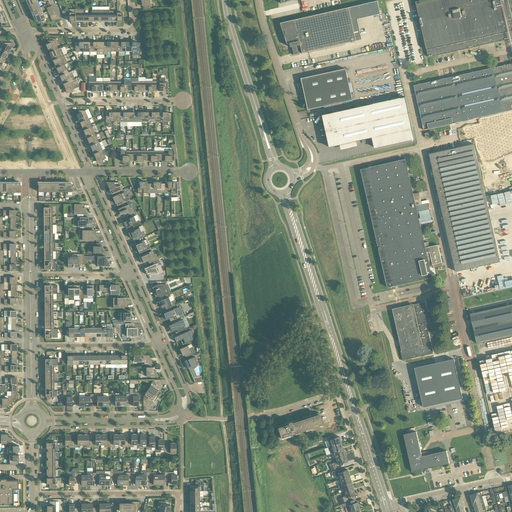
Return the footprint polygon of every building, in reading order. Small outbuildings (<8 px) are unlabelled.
[(141,1),(141,4),(142,7),(144,6),(144,10),(151,9),(150,0),(141,1)] [(511,0),(424,0),(416,2),(424,40),(428,57),(511,38),(511,0)] [(29,6),(32,12),(41,8),(38,2),(29,6)] [(32,12),(34,17),(43,13),(41,8),(32,12)] [(348,8),(279,24),(286,44),(289,44),(290,47),(289,47),(289,48),(292,47),(293,55),(299,54),(300,55),(299,52),(301,52),(301,53),(355,41),(348,8)] [(75,22),(80,22),(80,19),(83,19),(83,22),(83,13),(83,9),(75,9),(75,13),(75,22)] [(92,13),(92,22),(100,22),(100,10),(92,10),(92,13)] [(100,22),(106,22),(106,19),(108,19),(108,22),(109,22),(109,11),(109,10),(100,10),(100,22)] [(117,22),(117,13),(117,11),(109,11),(109,22),(117,22)] [(43,13),(34,17),(37,23),(40,21),(41,22),(40,22),(45,23),(45,22),(44,19),(45,19),(43,13)] [(83,13),(83,22),(92,22),(92,13),(83,13)] [(46,45),(48,50),(49,53),(58,49),(54,41),(47,41),(48,44),(46,45)] [(0,43),(0,51),(8,56),(12,48),(10,47),(12,43),(4,43),(1,42),(0,43)] [(132,42),(132,52),(132,56),(141,55),(141,51),(141,43),(135,43),(135,42),(132,42)] [(61,48),(58,49),(49,53),(53,61),(64,56),(61,48)] [(56,69),(65,65),(64,62),(67,61),(64,56),(53,61),(56,69)] [(444,126),(478,118),(511,110),(511,108),(511,105),(511,63),(492,68),(483,70),(482,70),(482,71),(473,73),(473,72),(472,73),(463,75),(454,77),(452,77),(443,79),(434,81),(433,81),(433,82),(424,84),(424,83),(423,84),(419,85),(414,86),(416,93),(416,94),(418,105),(418,106),(421,117),(421,118),(423,125),(424,130),(429,129),(433,128),(434,128),(443,126),(444,126)] [(60,77),(68,73),(65,65),(56,69),(60,77)] [(301,83),(297,84),(300,93),(303,92),(307,110),(352,100),(345,69),(300,79),(301,83)] [(72,71),(68,73),(60,77),(63,84),(72,81),(75,79),(72,71)] [(160,78),(159,82),(159,91),(162,91),(168,91),(168,83),(165,83),(165,78),(160,78)] [(76,79),(75,79),(72,81),(63,84),(67,93),(72,93),(72,92),(71,91),(74,89),(80,87),(76,79)] [(373,137),(375,148),(414,139),(405,97),(322,115),(329,147),(373,137)] [(80,123),(89,119),(85,111),(77,111),(79,114),(76,115),(80,123)] [(113,127),(113,122),(113,111),(111,111),(111,113),(102,113),(102,116),(104,119),(106,119),(106,122),(108,127),(113,127)] [(163,113),(163,122),(163,125),(168,126),(168,121),(171,121),(171,113),(168,113),(163,113)] [(92,127),(89,119),(80,123),(83,131),(92,127)] [(96,135),(92,127),(83,131),(87,139),(96,135)] [(99,143),(96,135),(87,139),(90,146),(99,143)] [(476,298),(503,292),(507,291),(500,262),(511,259),(511,135),(503,138),(503,139),(498,140),(499,145),(504,144),(511,178),(511,187),(511,188),(511,186),(511,188),(509,188),(511,197),(511,217),(491,223),(474,145),(429,154),(456,271),(455,272),(456,273),(458,274),(459,274),(461,274),(462,274),(464,274),(463,270),(485,265),(489,275),(498,272),(499,274),(477,280),(475,281),(475,280),(472,281),(476,298)] [(102,151),(99,143),(90,146),(94,154),(102,151)] [(173,151),(167,151),(167,162),(172,162),(172,161),(174,161),(174,160),(177,160),(176,149),(175,144),(171,145),(173,151)] [(122,162),(127,162),(127,151),(121,151),(121,149),(117,149),(117,156),(120,156),(120,161),(122,161),(122,162)] [(106,159),(102,151),(94,154),(97,162),(103,162),(102,162),(102,160),(106,159)] [(387,288),(432,278),(426,253),(425,248),(419,222),(416,207),(405,160),(369,168),(361,170),(388,287),(387,288)] [(140,182),(140,183),(140,184),(138,184),(138,189),(133,189),(136,196),(138,196),(138,194),(144,194),(144,182),(140,182)] [(170,182),(170,194),(177,194),(177,195),(181,195),(180,189),(177,189),(177,184),(175,184),(175,182),(170,182)] [(76,188),(73,188),(71,183),(69,183),(65,183),(65,192),(65,198),(77,198),(80,197),(79,196),(76,188)] [(122,190),(119,183),(106,183),(111,195),(122,190)] [(129,196),(127,197),(125,192),(113,198),(116,204),(117,206),(130,201),(129,196)] [(135,213),(133,208),(134,208),(131,202),(126,205),(126,206),(118,209),(118,210),(117,210),(119,213),(121,215),(125,214),(126,217),(135,213)] [(431,219),(428,204),(422,205),(416,207),(419,222),(431,219)] [(82,208),(82,205),(74,205),(74,215),(87,215),(84,209),(84,208),(82,208)] [(44,208),(44,217),(53,217),(52,208),(50,208),(50,206),(45,206),(45,208),(44,208)] [(10,224),(16,224),(16,210),(3,211),(3,216),(9,216),(9,217),(10,217),(10,224)] [(53,225),(53,217),(44,217),(44,225),(53,225)] [(136,222),(134,217),(129,219),(130,220),(124,223),(126,228),(132,226),(133,228),(127,230),(141,225),(139,221),(136,222)] [(88,218),(77,218),(78,218),(78,227),(84,227),(84,228),(87,228),(87,227),(93,227),(91,223),(90,223),(89,221),(88,221),(88,218)] [(3,233),(3,238),(16,238),(16,224),(10,224),(10,231),(9,231),(9,232),(3,233)] [(53,234),(53,225),(44,225),(44,234),(53,234)] [(136,241),(146,236),(144,232),(141,233),(139,228),(128,233),(131,239),(133,238),(133,239),(135,238),(136,241)] [(83,241),(99,241),(97,237),(94,237),(94,231),(95,231),(94,231),(79,231),(81,231),(81,237),(84,237),(84,240),(83,240),(83,241)] [(44,243),(53,243),(53,234),(44,234),(44,243)] [(139,254),(150,249),(146,240),(134,245),(136,252),(138,251),(139,254)] [(44,251),(53,251),(53,243),(44,243),(44,251)] [(16,244),(3,244),(4,249),(9,249),(9,251),(11,251),(11,258),(16,258),(16,244)] [(104,251),(102,248),(102,247),(100,244),(88,244),(88,251),(93,251),(93,254),(102,254),(102,252),(104,251)] [(442,263),(439,248),(438,245),(425,248),(426,253),(430,252),(433,269),(443,266),(442,263)] [(44,260),(53,260),(53,251),(44,251),(44,260)] [(154,255),(152,255),(151,252),(139,257),(142,263),(149,260),(151,263),(158,259),(157,256),(156,256),(156,255),(155,255),(154,255)] [(68,267),(74,267),(74,257),(71,257),(71,254),(64,254),(64,262),(68,262),(68,267)] [(74,257),(74,267),(79,267),(79,264),(87,264),(86,261),(84,257),(83,254),(79,254),(79,257),(74,257)] [(106,257),(98,257),(98,267),(110,267),(107,260),(106,260),(106,257)] [(4,266),(4,271),(16,271),(16,258),(11,258),(11,265),(10,265),(10,266),(4,266)] [(53,260),(44,260),(44,269),(45,269),(45,270),(51,270),(60,270),(60,266),(55,266),(55,260),(53,260)] [(146,274),(147,275),(148,275),(147,274),(150,273),(150,275),(159,274),(156,268),(157,268),(156,264),(145,269),(145,268),(144,268),(145,270),(145,271),(146,271),(147,272),(146,272),(146,274)] [(11,291),(16,291),(16,277),(4,278),(4,283),(10,283),(10,284),(11,284),(11,291)] [(44,286),(45,294),(53,294),(53,285),(51,285),(51,284),(45,284),(46,286),(44,286)] [(100,292),(105,292),(105,290),(111,290),(111,295),(120,295),(120,290),(121,290),(118,285),(116,285),(110,285),(99,286),(100,292)] [(165,285),(168,291),(166,292),(164,287),(164,286),(162,287),(161,285),(158,285),(152,287),(155,293),(156,293),(158,298),(157,299),(169,294),(171,293),(168,285),(165,285)] [(74,296),(74,286),(68,286),(68,292),(64,292),(65,299),(68,299),(68,300),(74,300),(74,296)] [(74,286),(74,296),(79,296),(79,299),(83,299),(83,292),(80,292),(80,286),(74,286)] [(83,292),(83,299),(93,299),(93,293),(94,293),(95,293),(95,292),(95,291),(94,290),(93,290),(93,286),(87,286),(87,292),(83,292)] [(16,291),(11,291),(11,298),(10,298),(10,299),(4,300),(4,305),(17,305),(17,298),(16,298),(16,291)] [(45,294),(45,303),(53,303),(53,294),(45,294)] [(162,308),(164,311),(176,305),(174,300),(171,302),(169,297),(159,302),(161,308),(162,308)] [(123,298),(110,298),(110,299),(110,303),(113,303),(113,308),(123,308),(128,308),(125,300),(123,298)] [(452,308),(450,298),(444,299),(442,299),(444,310),(447,309),(452,308)] [(429,320),(426,305),(425,302),(391,310),(393,310),(396,325),(397,327),(402,351),(400,351),(403,361),(433,354),(429,333),(432,332),(430,326),(427,326),(426,321),(429,320)] [(45,312),(53,312),(53,303),(45,303),(45,312)] [(511,304),(510,305),(470,314),(477,344),(511,336),(511,335),(511,304)] [(164,314),(166,318),(166,320),(169,319),(171,322),(182,317),(178,308),(164,314)] [(17,311),(4,311),(4,316),(10,316),(10,318),(11,318),(11,325),(17,325),(17,311)] [(45,321),(54,320),(53,312),(45,312),(45,321)] [(45,329),(54,329),(54,320),(45,321),(45,329)] [(187,329),(183,320),(169,326),(172,332),(174,331),(176,334),(187,329)] [(74,337),(74,329),(70,329),(70,322),(66,322),(66,330),(69,330),(69,337),(74,337)] [(125,324),(125,333),(126,333),(127,333),(127,337),(130,337),(131,338),(133,338),(135,337),(137,337),(137,336),(141,336),(138,330),(137,330),(137,328),(133,329),(132,328),(132,324),(125,324)] [(4,333),(4,338),(10,338),(17,338),(17,325),(11,325),(11,332),(10,332),(10,333),(4,333)] [(112,328),(107,328),(107,337),(112,337),(112,334),(118,334),(115,328),(112,328)] [(54,329),(45,329),(45,338),(46,338),(46,339),(52,339),(52,338),(54,338),(54,329)] [(181,340),(183,345),(195,339),(191,330),(174,338),(176,342),(181,340)] [(10,345),(4,345),(4,350),(10,350),(10,351),(12,351),(12,358),(17,358),(17,344),(10,344),(10,345)] [(180,350),(182,356),(183,355),(183,356),(185,355),(187,357),(195,353),(193,347),(189,349),(188,346),(180,349),(180,350)] [(150,358),(149,355),(134,355),(134,358),(133,358),(133,359),(134,359),(134,361),(142,361),(142,364),(153,364),(151,364),(151,362),(152,362),(152,361),(150,361),(150,358)] [(195,357),(189,359),(185,361),(186,366),(187,365),(195,383),(202,382),(201,376),(197,376),(192,367),(198,364),(195,357)] [(5,367),(5,372),(17,372),(17,358),(12,358),(12,365),(11,365),(11,366),(5,367)] [(45,359),(45,365),(45,367),(54,367),(54,359),(52,359),(52,358),(46,358),(46,359),(45,359)] [(454,359),(415,368),(424,407),(463,398),(454,359)] [(146,377),(159,377),(156,371),(149,371),(149,368),(153,368),(153,367),(141,367),(141,374),(146,374),(146,377)] [(54,382),(54,374),(45,374),(45,382),(48,382),(54,382)] [(17,378),(5,378),(5,383),(11,383),(11,385),(12,385),(12,392),(11,392),(17,392),(17,385),(17,378)] [(147,390),(157,397),(159,395),(161,392),(160,391),(163,386),(160,380),(153,380),(156,385),(154,388),(151,385),(147,390)] [(48,382),(45,382),(45,391),(48,391),(48,389),(54,389),(54,382),(48,382)] [(45,391),(46,397),(47,397),(47,398),(52,398),(52,397),(54,397),(54,389),(48,389),(48,391),(45,391)] [(130,389),(130,394),(130,401),(133,401),(133,406),(139,406),(139,393),(133,393),(133,389),(130,389)] [(156,399),(157,397),(147,390),(144,396),(147,398),(146,400),(143,400),(143,406),(150,406),(153,401),(154,402),(156,399)] [(17,392),(11,392),(11,396),(8,396),(8,399),(2,399),(2,400),(0,400),(0,407),(6,408),(6,405),(9,405),(10,405),(14,401),(14,399),(16,399),(16,396),(17,396),(17,392)] [(115,394),(112,394),(112,401),(115,401),(115,406),(121,406),(121,396),(121,393),(115,393),(115,394)] [(103,407),(109,407),(109,405),(109,401),(112,401),(112,394),(108,394),(108,397),(103,397),(103,407)] [(121,406),(127,406),(127,404),(127,401),(130,401),(130,394),(126,394),(126,396),(121,396),(121,406)] [(73,401),(76,401),(76,395),(72,395),(72,397),(66,397),(66,398),(67,407),(73,407),(73,401)] [(79,395),(76,395),(76,401),(79,401),(79,407),(85,407),(85,397),(79,397),(79,395)] [(91,401),(94,401),(94,395),(90,395),(90,397),(85,397),(85,407),(91,407),(91,401)] [(97,395),(94,395),(94,401),(97,401),(97,407),(103,407),(103,397),(97,397),(97,395)] [(323,425),(319,413),(277,427),(281,439),(323,425)] [(404,435),(412,472),(449,464),(447,451),(429,455),(428,452),(421,453),(416,432),(404,435)] [(0,444),(7,444),(8,445),(12,442),(7,437),(7,434),(1,435),(1,436),(0,435),(0,444)] [(116,445),(119,445),(119,435),(118,435),(118,434),(115,434),(115,435),(113,435),(113,441),(110,441),(110,448),(116,447),(116,445)] [(122,447),(128,447),(128,441),(125,441),(125,435),(123,435),(123,434),(120,434),(120,435),(119,435),(119,445),(122,445),(122,447)] [(131,441),(128,441),(128,447),(134,447),(134,445),(137,445),(137,441),(137,435),(136,435),(136,434),(132,434),(132,435),(131,435),(131,441)] [(140,441),(137,441),(137,445),(137,447),(143,447),(143,445),(146,445),(146,443),(146,435),(145,435),(145,434),(141,434),(141,435),(140,435),(140,441)] [(65,436),(65,446),(68,446),(68,448),(74,448),(74,441),(71,442),(71,435),(69,436),(69,435),(66,435),(66,436),(65,436)] [(77,435),(77,441),(74,441),(74,448),(80,448),(80,446),(83,445),(83,435),(82,435),(79,435),(77,435)] [(86,448),(92,448),(92,441),(89,441),(89,435),(87,435),(84,435),(83,435),(83,445),(86,445),(86,448)] [(98,445),(101,445),(101,435),(100,435),(97,435),(95,435),(95,441),(92,441),(92,448),(98,448),(98,445)] [(101,435),(101,445),(104,445),(104,448),(110,448),(110,441),(107,441),(107,435),(105,435),(102,435),(101,435)] [(149,443),(146,443),(146,445),(146,450),(152,450),(152,448),(155,448),(155,446),(155,437),(154,437),(150,437),(149,437),(149,443)] [(328,441),(329,444),(330,447),(342,444),(340,437),(331,440),(329,437),(323,439),(324,442),(328,441)] [(158,446),(155,446),(155,448),(155,452),(161,452),(161,450),(164,450),(164,446),(164,440),(163,440),(163,439),(159,439),(159,440),(158,440),(158,446)] [(9,446),(9,455),(18,455),(18,452),(19,452),(19,446),(16,446),(12,442),(8,445),(9,446)] [(46,449),(48,449),(48,452),(49,452),(49,450),(55,451),(55,442),(49,442),(49,443),(46,443),(46,449)] [(164,450),(164,452),(170,452),(170,454),(176,454),(176,450),(177,450),(177,447),(176,447),(176,444),(175,444),(175,443),(172,443),(172,444),(170,444),(170,447),(168,447),(168,445),(167,445),(167,446),(164,446),(164,450)] [(342,444),(330,447),(328,448),(329,451),(330,451),(331,454),(335,453),(344,450),(342,444)] [(49,459),(55,459),(55,451),(49,450),(49,452),(48,452),(46,452),(47,452),(47,458),(48,458),(48,461),(49,461),(49,459)] [(346,456),(344,450),(335,453),(337,459),(346,456)] [(18,455),(9,455),(10,465),(18,464),(18,461),(19,461),(19,455),(18,455)] [(330,467),(331,471),(337,469),(336,466),(348,462),(346,456),(337,459),(337,462),(333,463),(333,466),(330,467)] [(49,468),(55,468),(55,459),(49,459),(49,461),(48,461),(46,461),(47,461),(47,467),(48,467),(48,470),(49,470),(49,468)] [(49,477),(56,477),(55,468),(49,468),(49,470),(48,470),(46,470),(47,470),(47,475),(48,475),(48,478),(49,478),(49,477)] [(150,481),(150,472),(150,468),(146,468),(146,471),(141,471),(141,475),(141,485),(147,485),(147,479),(150,479),(150,481)] [(67,476),(69,476),(69,485),(69,486),(75,486),(75,485),(75,480),(78,480),(78,482),(78,473),(78,469),(74,469),(72,471),(72,472),(67,472),(67,476)] [(114,469),(114,473),(114,481),(114,480),(117,480),(117,485),(123,485),(123,475),(123,471),(117,471),(117,469),(114,469)] [(348,470),(336,474),(337,477),(340,476),(341,480),(350,477),(348,470)] [(135,472),(132,473),(132,481),(132,479),(135,479),(135,485),(141,485),(141,475),(135,475),(135,472)] [(159,485),(159,475),(156,475),(156,472),(150,472),(150,481),(150,479),(153,479),(153,485),(159,485)] [(164,475),(159,475),(159,485),(165,485),(165,479),(168,479),(168,481),(168,472),(164,472),(164,475)] [(174,472),(168,472),(168,481),(168,479),(171,479),(171,485),(177,485),(177,484),(177,480),(178,480),(178,476),(177,476),(177,475),(174,475),(174,472)] [(81,473),(78,473),(78,482),(78,480),(81,480),(81,486),(87,485),(87,476),(81,476),(81,473)] [(92,476),(87,476),(87,485),(93,485),(93,480),(96,480),(96,482),(96,473),(92,473),(92,476)] [(105,485),(105,476),(102,476),(102,473),(96,473),(96,482),(96,480),(99,480),(99,485),(105,485)] [(110,475),(105,476),(105,485),(111,485),(111,480),(114,480),(114,481),(114,473),(110,473),(110,475)] [(126,475),(123,475),(123,485),(129,485),(129,479),(132,479),(132,481),(132,473),(126,473),(126,475)] [(56,477),(49,477),(49,478),(48,478),(46,478),(46,479),(47,479),(47,484),(49,484),(49,489),(56,489),(56,477)] [(341,480),(342,483),(343,485),(352,482),(350,477),(341,480)] [(14,506),(14,505),(14,503),(19,503),(18,489),(21,489),(18,489),(18,480),(6,480),(6,478),(1,478),(1,480),(0,480),(0,505),(9,505),(9,503),(13,503),(13,506),(14,506)] [(340,490),(344,488),(345,492),(354,489),(352,482),(343,485),(341,486),(339,487),(340,490)] [(190,491),(200,491),(204,491),(204,486),(204,483),(201,483),(196,483),(196,486),(190,486),(190,491)] [(348,498),(356,495),(354,489),(345,492),(346,495),(344,496),(344,497),(339,499),(341,503),(349,501),(348,498)] [(482,497),(481,492),(470,495),(472,500),(482,497)] [(473,505),(484,502),(487,501),(485,496),(482,497),(472,500),(473,505)] [(450,500),(452,505),(462,502),(460,497),(450,500)] [(55,511),(56,502),(49,502),(49,506),(47,506),(47,511),(46,511),(55,511)] [(114,505),(114,511),(137,511),(140,502),(131,503),(131,504),(120,504),(120,507),(118,507),(118,506),(114,506),(114,505)] [(165,502),(159,502),(158,504),(161,505),(160,509),(170,511),(171,507),(170,507),(170,505),(164,504),(165,502)] [(347,511),(350,511),(360,509),(358,503),(350,505),(349,502),(341,505),(342,508),(346,507),(347,511)] [(464,507),(462,502),(452,505),(449,506),(450,511),(451,511),(453,511),(464,507)] [(473,505),(475,510),(485,507),(484,502),(473,505)]
